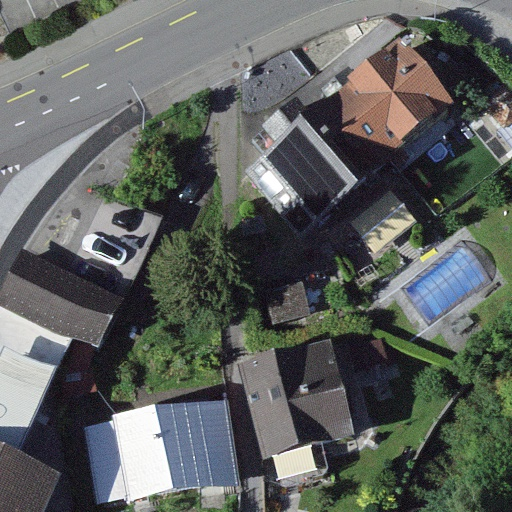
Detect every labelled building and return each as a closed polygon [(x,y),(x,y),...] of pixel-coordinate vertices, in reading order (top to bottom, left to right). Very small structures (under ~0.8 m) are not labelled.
[(387,165),(448,116),(399,55),(356,90),(347,79),(323,99),(331,110),(338,104),(387,165)] [(297,237),(387,165),(338,104),(331,110),(307,129),(294,114),(267,136),(279,152),(248,177),(297,237)] [(23,253),(0,299),(0,309),(99,357),(125,302),(23,253)] [(59,377),(2,351),(0,355),(0,461),(18,470),(59,377)] [(341,358),(252,379),(275,475),(364,454),(341,358)] [(233,413),(92,434),(103,511),(162,511),(246,499),(233,413)] [(0,461),(0,511),(49,511),(60,489),(18,470),(0,461)]
